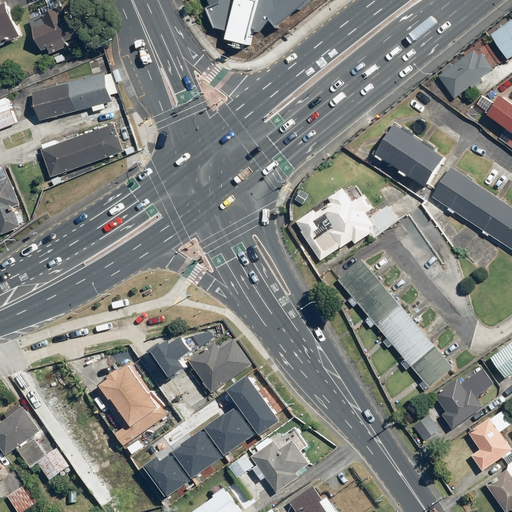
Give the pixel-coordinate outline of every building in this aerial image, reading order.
[(0,0),(0,45),(26,35),(13,0),(0,0)] [(31,13),(44,51),(49,49),(52,57),(73,50),(74,53),(93,46),(76,0),(40,0),(44,9),(31,13)] [(206,0),(211,11),(207,14),(216,32),(225,35),(224,47),(253,52),(254,37),(273,24),(281,34),(318,0),(206,0)] [(511,23),(495,36),(511,58),(511,23)] [(446,72),(441,75),(458,98),(475,85),(476,88),(487,80),(486,78),(504,65),(485,39),(465,54),(467,57),(456,65),(454,64),(445,71),(446,72)] [(117,72),(110,74),(115,95),(123,93),(117,72)] [(114,100),(107,74),(38,91),(44,117),(114,100)] [(494,114),(511,128),(504,138),(510,143),(511,139),(511,96),(509,94),(494,114)] [(10,97),(0,100),(0,130),(19,125),(10,97)] [(116,123),(63,144),(61,140),(46,145),(47,150),(45,151),(55,177),(126,150),(116,123)] [(451,156),(401,124),(382,154),(431,186),(451,156)] [(435,196),(472,221),(492,191),(455,166),(435,196)] [(33,221),(11,172),(0,176),(0,221),(5,233),(33,221)] [(391,205),(376,216),(373,211),(378,208),(368,194),(356,202),(347,188),(332,197),(335,202),(319,212),(317,209),(299,221),(306,230),(304,231),(324,260),(344,247),(344,248),(356,240),(359,244),(374,234),(377,238),(401,221),(391,205)] [(511,204),(492,191),(472,221),(506,243),(511,233),(511,204)] [(341,279),(379,325),(404,304),(366,259),(341,279)] [(414,366),(439,346),(404,304),(379,325),(414,366)] [(219,341),(193,359),(216,392),(255,364),(237,338),(224,348),(219,341)] [(511,344),(494,357),(510,378),(511,376),(511,344)] [(457,368),(439,346),(414,366),(432,388),(457,368)] [(134,361),(99,388),(126,426),(119,431),(129,444),(170,414),(164,406),(162,407),(156,397),(159,395),(134,361)] [(476,369),(438,396),(449,412),(445,415),(456,430),(488,408),(480,397),(498,384),(487,368),(480,373),(476,369)] [(209,399),(193,378),(177,390),(193,411),(209,399)] [(254,387),(228,405),(252,440),(284,419),(274,404),(268,407),(254,387)] [(62,401),(44,413),(61,440),(77,429),(81,435),(90,429),(86,424),(99,416),(89,400),(82,404),(80,401),(87,397),(82,389),(76,393),(73,389),(60,398),(62,401)] [(11,419),(0,426),(0,441),(10,456),(20,449),(34,469),(42,463),(54,480),(73,467),(59,448),(51,454),(38,436),(43,433),(33,418),(35,417),(27,406),(23,409),(20,405),(8,414),(11,419)] [(484,448),(475,455),(487,471),(511,452),(511,443),(504,433),(511,426),(511,419),(506,411),(474,434),(484,448)] [(444,429),(432,414),(417,426),(428,441),(444,429)] [(264,451),(256,455),(262,464),(256,467),(263,478),(269,474),(281,491),(307,473),(305,469),(313,464),(299,443),(305,439),(297,427),(283,437),(280,432),(260,446),(264,451)] [(239,447),(227,431),(214,441),(226,457),(239,447)] [(390,494),(360,455),(349,463),(379,503),(390,494)] [(0,484),(12,475),(0,458),(0,484)] [(499,483),(492,488),(510,511),(511,511),(511,466),(510,468),(510,469),(496,480),(499,483)] [(26,511),(38,504),(25,485),(10,495),(21,511),(26,511)] [(240,511),(244,509),(227,487),(193,511),(240,511)] [(316,487),(294,502),(300,511),(341,511),(328,492),(322,496),(316,487)]
